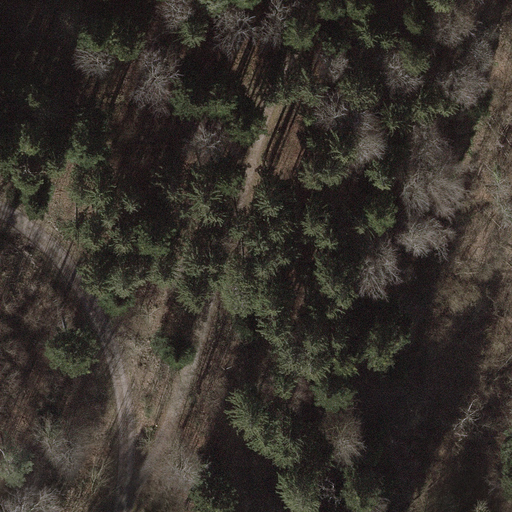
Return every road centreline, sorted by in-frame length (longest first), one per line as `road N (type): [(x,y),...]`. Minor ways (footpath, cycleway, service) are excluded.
road 1 (track): [(122,511),(182,385),(306,0)]
road 2 (track): [(121,511),(125,396),(105,326),(63,256),(0,203)]
